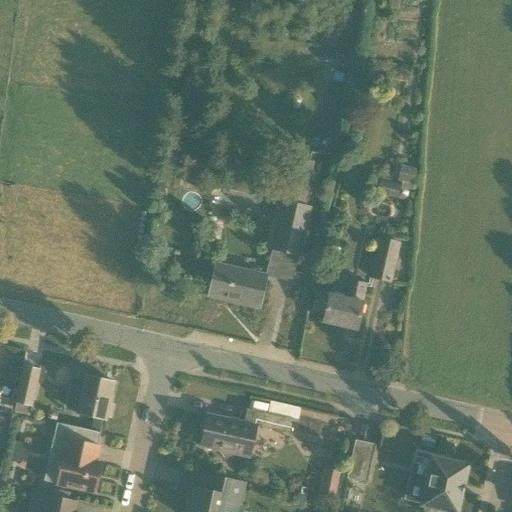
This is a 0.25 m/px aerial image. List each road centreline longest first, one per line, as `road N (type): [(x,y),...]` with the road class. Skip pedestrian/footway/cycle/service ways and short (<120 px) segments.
road 1 (residential): [(171,354),(506,432)]
road 2 (residential): [(0,313),(171,354)]
road 3 (residential): [(135,511),(171,354)]
